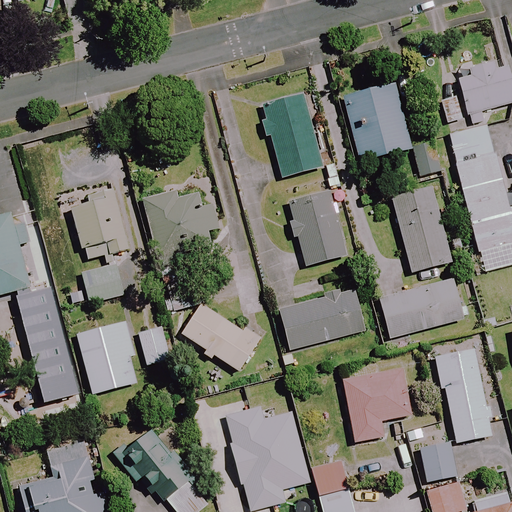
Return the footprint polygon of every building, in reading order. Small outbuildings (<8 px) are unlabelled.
[(496,71),(494,65),(487,67),(486,65),(474,68),(475,71),(467,74),(469,80),(457,84),(469,128),(482,125),(479,115),(511,104),(511,87),(506,68),(496,71)] [(394,88),(337,102),(340,114),(344,113),(357,165),(410,152),(394,88)] [(461,123),(455,98),(438,103),(444,127),(461,123)] [(264,123),(258,124),(263,142),(269,140),(280,181),(319,171),(301,99),(261,109),(264,123)] [(511,205),(504,207),(484,127),(447,137),(476,255),(511,246),(511,205)] [(438,174),(432,146),(411,150),(418,179),(438,174)] [(450,266),(431,190),(387,201),(409,276),(450,266)] [(176,202),(174,195),(141,203),(157,265),(194,256),(210,252),(206,234),(219,231),(213,208),(199,212),(195,198),(176,202)] [(290,223),(285,224),(290,242),(295,241),(303,270),(343,260),(327,197),(286,208),(290,223)] [(126,253),(112,200),(69,212),(80,252),(106,245),(109,257),(126,253)] [(0,296),(28,289),(8,214),(0,216),(0,296)] [(122,297),(114,267),(80,277),(88,307),(122,297)] [(54,298),(50,278),(29,282),(34,303),(54,298)] [(387,342),(461,322),(460,319),(468,317),(465,305),(457,307),(450,282),(377,301),(387,342)] [(187,287),(160,293),(164,314),(191,309),(187,287)] [(355,305),(351,290),(340,293),(339,290),(320,295),(321,299),(276,311),(288,354),(363,334),(355,305)] [(240,334),(198,306),(177,338),(235,377),(259,342),(243,331),(240,334)] [(132,358),(123,325),(75,337),(91,398),(135,386),(128,359),(132,358)] [(168,362),(160,330),(137,335),(145,368),(168,362)] [(490,439),(471,351),(432,359),(439,392),(442,391),(454,446),(490,439)] [(409,418),(399,371),(340,383),(353,445),(382,439),(378,424),(409,418)] [(281,417),(240,404),(218,478),(258,490),(262,478),(274,481),(283,450),(272,446),(281,417)] [(201,511),(205,510),(150,432),(120,453),(143,486),(149,481),(170,511),(201,511)] [(454,478),(448,446),(418,452),(425,484),(454,478)] [(96,499),(87,460),(50,469),(52,481),(16,489),(21,511),(105,511),(102,498),(96,499)] [(319,511),(352,511),(340,464),(310,472),(319,511)] [(462,511),(456,485),(425,493),(429,511),(462,511)] [(287,511),(282,492),(255,499),(258,511),(287,511)] [(511,511),(511,507),(511,505),(508,506),(506,494),(470,501),(472,511),(511,511)]
